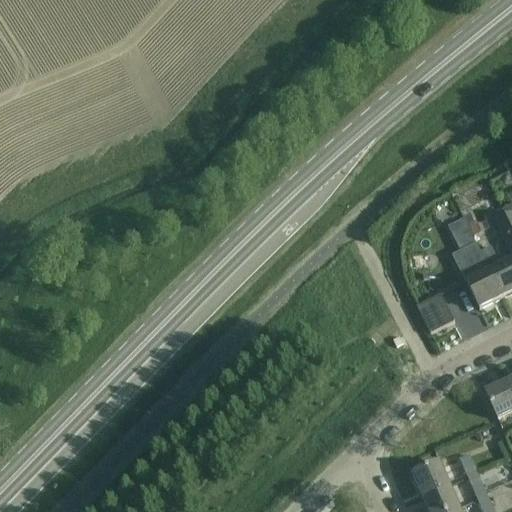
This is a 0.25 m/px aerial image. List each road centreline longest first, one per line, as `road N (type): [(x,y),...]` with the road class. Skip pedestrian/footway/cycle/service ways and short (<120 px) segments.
road 1 (secondary): [(0,498),(307,183),(511,11)]
road 2 (residential): [(434,381),(361,242)]
